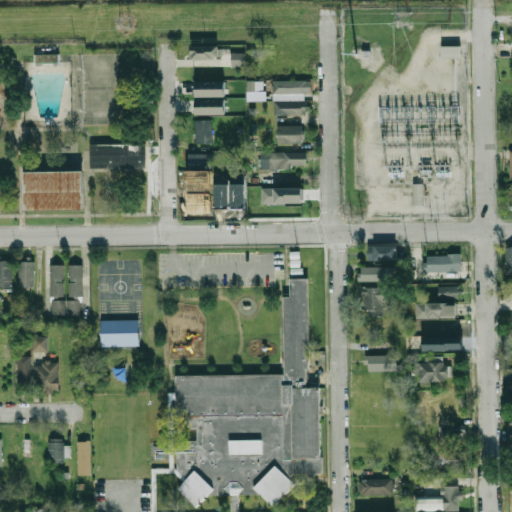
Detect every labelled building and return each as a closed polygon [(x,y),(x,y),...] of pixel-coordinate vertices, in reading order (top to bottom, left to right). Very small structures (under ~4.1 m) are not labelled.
[(219,45),(190,45),(191,58),(220,58),(219,45)] [(462,47),(442,47),(442,59),(462,59),(462,47)] [(58,55),(36,55),(36,62),(58,63),(58,55)] [(225,96),(224,80),(194,80),(195,96),(225,96)] [(274,115),(307,115),(306,81),(273,81),(274,115)] [(224,114),(224,99),(194,99),(195,115),(224,114)] [(195,143),(212,143),(211,119),(195,120),(195,143)] [(278,125),(277,143),(303,143),(303,125),(278,125)] [(93,144),(144,144),(145,165),(93,166),(93,144)] [(259,152),(260,168),(306,167),(306,151),(259,152)] [(211,153),(188,153),(188,167),(210,168),(211,153)] [(27,171),(84,170),(84,210),(28,211),(27,171)] [(262,187),(262,203),(303,203),(303,188),(262,187)] [(368,260),(396,260),(396,245),(367,245),(368,260)] [(461,254),(424,255),(424,271),(461,271),(461,254)] [(0,287),(11,288),(11,257),(0,257),(0,287)] [(18,286),(34,286),(34,261),(18,261),(18,286)] [(63,264),(49,264),(50,297),(63,296),(63,264)] [(82,264),(68,264),(68,296),(82,296),(82,264)] [(359,280),(390,281),(390,267),(359,266),(359,280)] [(186,481),(186,477),(178,468),(178,449),(185,441),(198,441),(198,429),(185,429),(185,416),(177,416),(177,376),(286,374),(285,297),(292,297),(292,277),(310,277),(311,386),(323,386),(324,473),(312,473),(312,483),(297,483),(274,507),(261,494),(209,494),(196,507),(178,489),(186,481)] [(415,317),(455,318),(456,299),(459,299),(459,286),(438,285),(437,302),(415,302),(415,317)] [(384,287),(363,287),(363,316),(384,316),(384,287)] [(52,314),(80,314),(80,299),(51,300),(52,314)] [(100,320),(139,319),(139,346),(100,346),(100,320)] [(32,351),(47,351),(47,336),(32,335),(32,351)] [(366,371),(397,371),(397,354),(366,354),(366,371)] [(16,384),(31,383),(30,355),(15,355),(16,384)] [(443,355),(423,355),(423,361),(415,361),(416,381),(448,381),(447,364),(443,365),(443,355)] [(58,361),(43,361),(43,365),(35,365),(36,392),(59,391),(58,361)] [(465,424),(438,424),(438,440),(465,440),(465,424)] [(63,438),(48,438),(48,460),(70,460),(70,445),(63,445),(63,438)] [(77,474),(90,474),(90,441),(78,440),(77,474)] [(466,452),(438,452),(438,467),(466,467),(466,452)] [(392,479),(359,478),(359,494),(392,495),(392,479)] [(462,510),(462,486),(441,486),(441,498),(414,498),(414,510),(462,510)]
